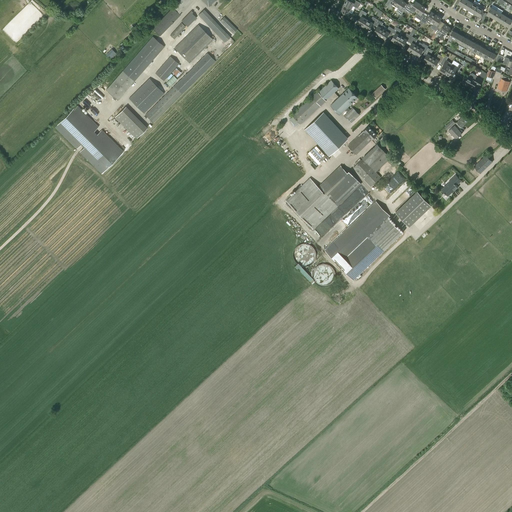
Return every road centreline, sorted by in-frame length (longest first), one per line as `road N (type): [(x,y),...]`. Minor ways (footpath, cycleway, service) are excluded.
road 1 (track): [(106,119),(0,248)]
road 2 (tertiary): [(435,84),(324,16)]
road 3 (residential): [(436,75),(330,10)]
